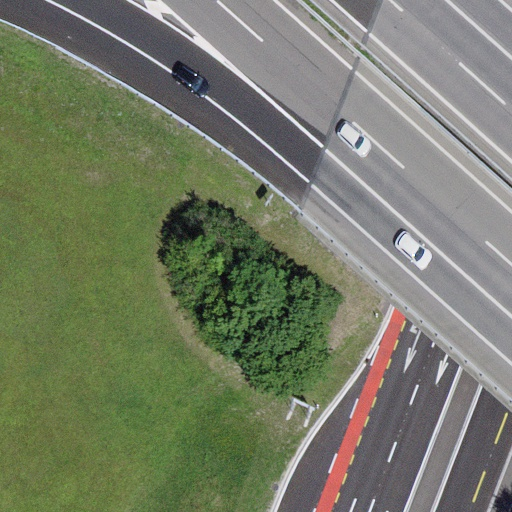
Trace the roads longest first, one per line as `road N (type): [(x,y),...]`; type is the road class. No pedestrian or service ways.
road 1 (motorway): [(67,0),(206,84),(318,166),(511,342)]
road 2 (motorway): [(212,0),(511,276)]
road 3 (primary): [(511,145),(404,427)]
road 4 (motorway): [(511,108),(391,0)]
road 5 (primary): [(455,511),(511,365)]
road 6 (motorway): [(511,90),(392,0)]
road 7 (motorway): [(404,427),(302,511)]
